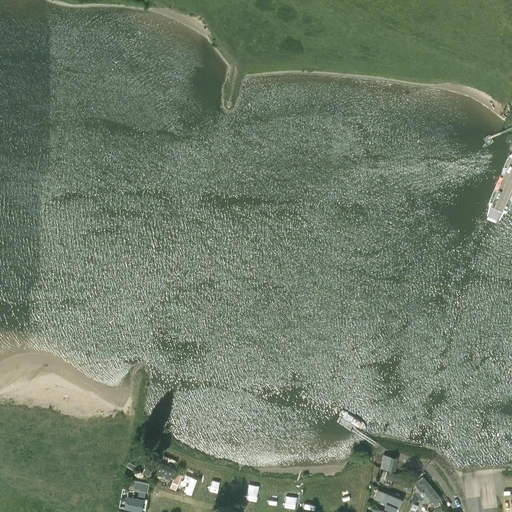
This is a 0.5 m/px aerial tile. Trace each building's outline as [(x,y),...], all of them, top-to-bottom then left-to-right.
[(398,457),(386,454),(383,468),(396,471),(398,457)] [(162,463),(158,471),(171,478),(176,470),(162,463)] [(177,472),(171,487),(177,489),(183,474),(177,472)] [(193,494),(199,477),(192,475),(186,491),(193,494)] [(427,503),(434,498),(436,502),(443,498),(428,475),(414,484),(427,503)] [(150,490),(152,480),(135,477),(133,487),(150,490)] [(217,489),(220,479),(213,477),(210,487),(217,489)] [(378,488),(374,498),(384,503),(386,499),(400,505),(403,498),(378,488)] [(341,495),(345,502),(353,498),(350,491),(341,495)] [(124,495),(121,506),(142,510),(144,503),(132,501),(133,497),(124,495)] [(295,506),(296,496),(283,495),(283,505),(295,506)] [(323,508),(334,508),(334,497),(323,497),(323,508)]
